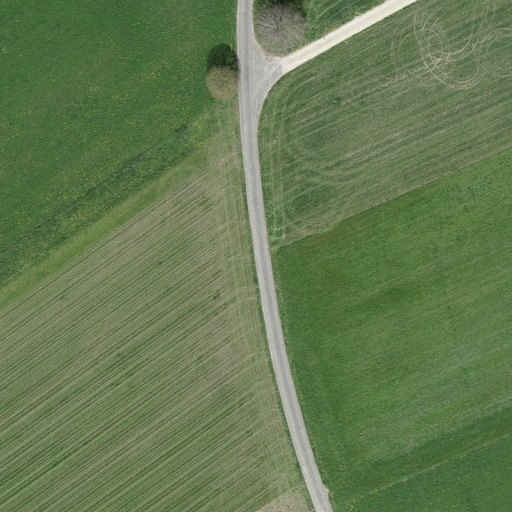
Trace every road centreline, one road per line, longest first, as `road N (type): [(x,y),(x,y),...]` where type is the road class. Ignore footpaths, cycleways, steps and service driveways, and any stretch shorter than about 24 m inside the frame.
road 1 (residential): [(325,511),(284,381),(265,281),(248,143),(246,0)]
road 2 (track): [(246,86),(403,0)]
